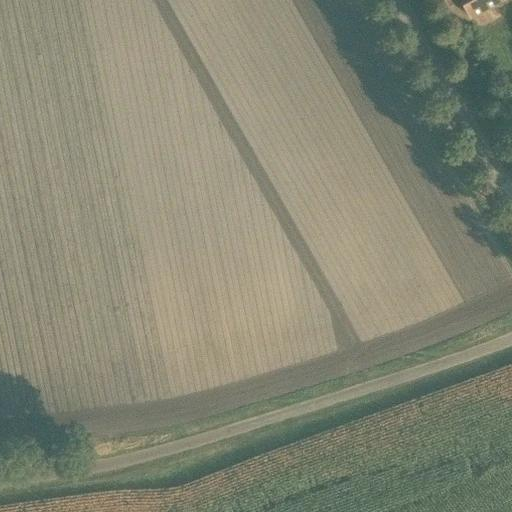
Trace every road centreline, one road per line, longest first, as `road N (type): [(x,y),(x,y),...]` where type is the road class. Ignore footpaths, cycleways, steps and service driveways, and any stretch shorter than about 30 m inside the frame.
road 1 (unclassified): [(0,477),(229,422),(511,339)]
road 2 (unclassified): [(511,198),(395,0)]
